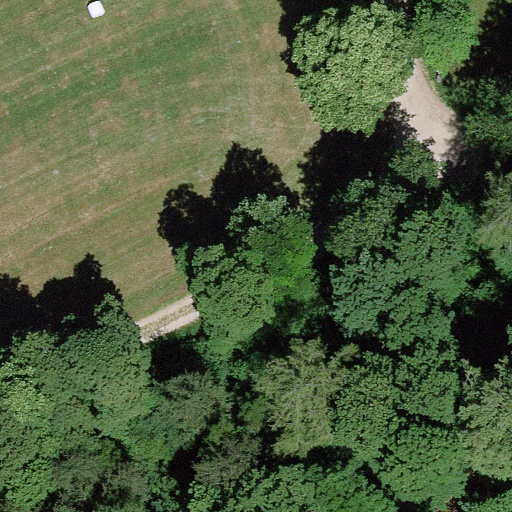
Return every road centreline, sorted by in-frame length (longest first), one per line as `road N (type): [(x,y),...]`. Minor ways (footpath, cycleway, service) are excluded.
road 1 (track): [(0,337),(511,113)]
road 2 (track): [(384,511),(408,335),(411,72),(401,0)]
